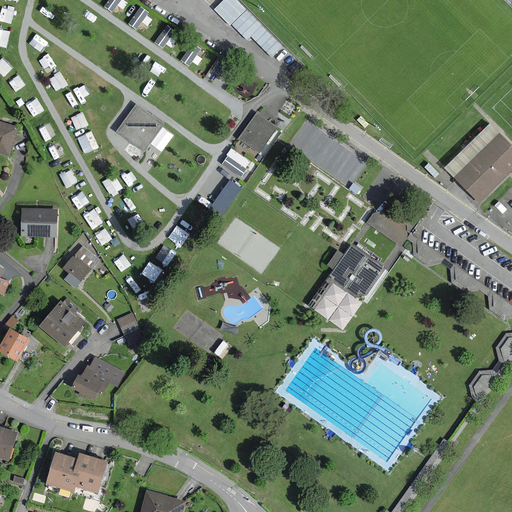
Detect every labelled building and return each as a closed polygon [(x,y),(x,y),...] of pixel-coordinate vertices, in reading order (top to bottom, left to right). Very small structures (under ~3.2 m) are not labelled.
[(114,9),(119,0),(108,0),(106,3),(114,9)] [(281,47),(234,0),(224,0),(215,10),(229,25),(231,23),(246,39),(250,35),(271,56),(281,47)] [(0,16),(0,17),(12,20),(15,6),(3,4),(0,16)] [(130,21),(138,26),(149,9),(141,4),(130,21)] [(0,43),(12,46),(15,30),(0,26),(0,43)] [(0,57),(0,69),(5,74),(18,61),(8,50),(0,57)] [(136,101),(116,131),(146,150),(165,120),(136,101)] [(277,129),(255,114),(236,141),(258,157),(277,129)] [(17,127),(0,122),(0,153),(8,156),(17,127)] [(350,185),(368,161),(322,128),(315,138),(323,144),(313,158),(350,185)] [(511,149),(500,137),(456,180),(476,201),(511,166),(511,149)] [(230,147),(222,163),(244,173),(251,157),(230,147)] [(223,212),(243,185),(232,176),(211,204),(223,212)] [(378,203),(367,222),(403,243),(414,224),(378,203)] [(103,220),(96,208),(87,214),(94,226),(103,220)] [(54,211),(23,210),(22,236),(54,237),(54,211)] [(95,233),(103,243),(113,236),(105,226),(95,233)] [(353,297),(364,296),(382,269),(347,246),(344,250),(325,278),(353,297)] [(98,261),(83,248),(65,268),(80,282),(98,261)] [(83,322),(60,303),(40,327),(63,345),(83,322)] [(113,308),(109,304),(105,307),(109,312),(113,308)] [(142,339),(131,314),(118,320),(129,345),(142,339)] [(511,355),(511,330),(497,332),(501,365),(511,363),(510,356),(511,355)] [(26,341),(9,331),(0,348),(0,353),(15,361),(26,341)] [(123,374),(95,360),(90,369),(87,368),(81,379),(77,377),(71,388),(93,399),(100,386),(104,389),(108,382),(117,387),(123,374)] [(0,430),(0,456),(6,459),(13,434),(0,430)] [(45,484),(73,492),(75,486),(95,492),(104,464),(78,456),(76,462),(54,455),(45,484)] [(141,511),(180,511),(183,503),(147,493),(141,511)]
